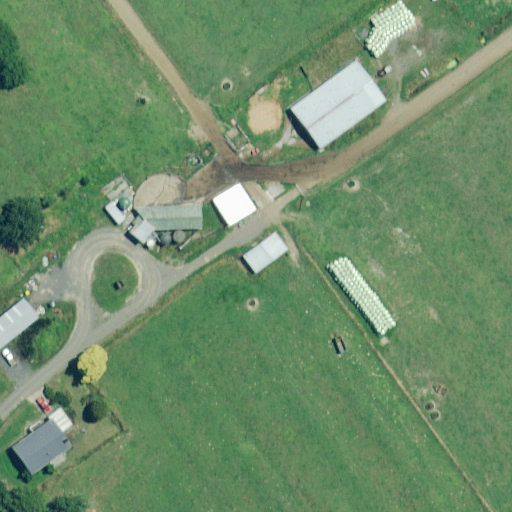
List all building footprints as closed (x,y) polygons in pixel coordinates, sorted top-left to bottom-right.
[(321,151),(388,101),(357,59),(290,109),(321,151)] [(253,210),(238,184),(211,199),(227,226),(253,210)] [(200,229),(199,206),(130,208),(142,220),(130,233),(139,242),(155,230),(200,229)] [(286,250),(274,233),(242,256),(253,273),(286,250)] [(0,346),(35,318),(20,299),(0,315),(0,346)] [(70,425),(58,408),(44,418),(46,421),(8,447),(28,476),(48,462),(51,468),(64,459),(60,453),(69,447),(59,433),(70,425)] [(34,417),(28,409),(16,418),(22,426),(34,417)]
